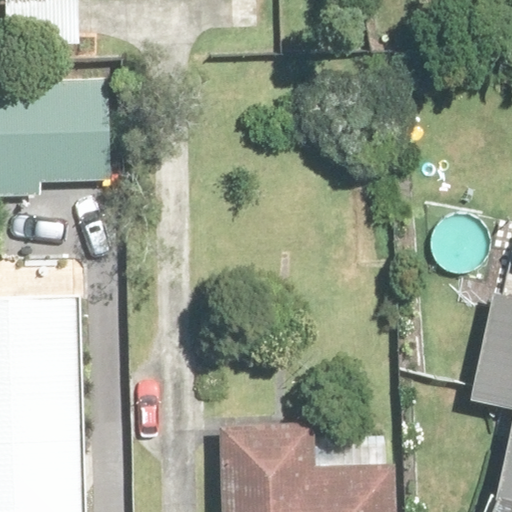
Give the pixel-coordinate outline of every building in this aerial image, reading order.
[(0,0),(0,28),(271,22),(269,0),(0,0)] [(103,127),(0,125),(0,240),(102,242),(103,127)] [(511,511),(511,258),(478,398),(508,405),(481,511),(511,511)] [(74,511),(80,299),(0,296),(0,511),(74,511)] [(381,511),(382,498),(308,500),(308,474),(210,475),(210,511),(381,511)]
